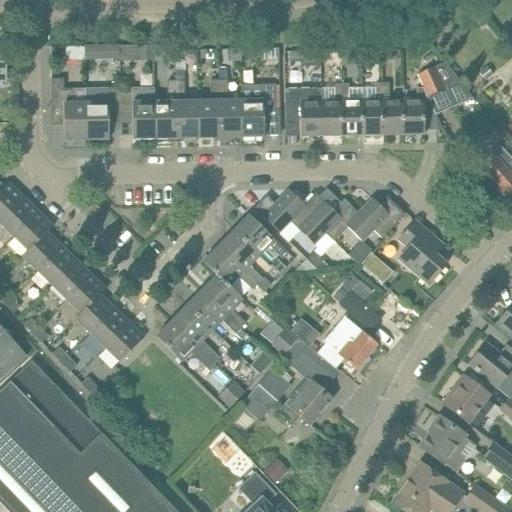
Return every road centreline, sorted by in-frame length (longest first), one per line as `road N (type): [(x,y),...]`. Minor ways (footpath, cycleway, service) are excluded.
road 1 (residential): [(204,172),(380,173),(492,262)]
road 2 (unclassified): [(337,511),(411,364),(492,262)]
road 3 (residential): [(204,172),(201,231),(147,276),(125,269),(66,213),(44,174)]
road 4 (residential): [(109,4),(292,0)]
road 5 (residential): [(44,174),(204,172)]
road 6 (residential): [(32,138),(29,5)]
